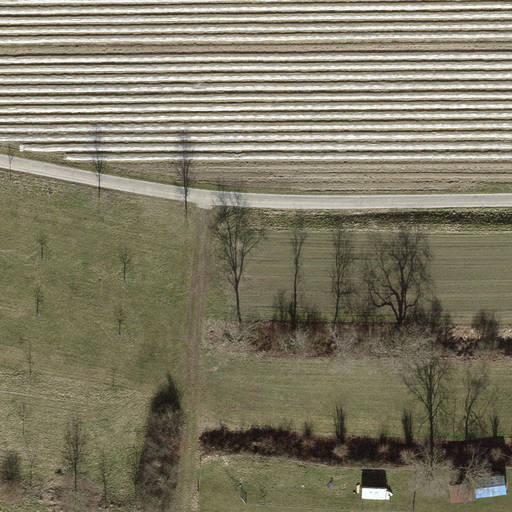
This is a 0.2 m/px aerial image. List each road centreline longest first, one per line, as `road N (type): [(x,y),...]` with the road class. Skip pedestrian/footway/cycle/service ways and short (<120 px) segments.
road 1 (track): [(511,205),(208,199),(0,159)]
road 2 (track): [(208,199),(185,511)]
